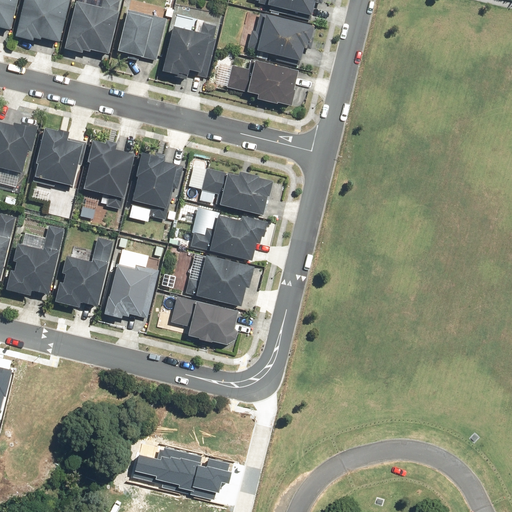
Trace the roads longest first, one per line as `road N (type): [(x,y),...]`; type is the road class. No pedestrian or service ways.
road 1 (residential): [(326,153),(0,74)]
road 2 (residential): [(256,391),(0,327)]
road 3 (residential): [(326,153),(269,380),(256,391)]
road 4 (residential): [(363,0),(326,153)]
road 5 (residential): [(256,391),(263,419),(242,511)]
